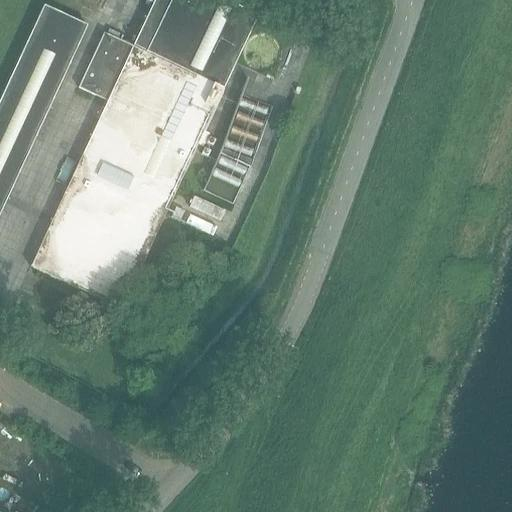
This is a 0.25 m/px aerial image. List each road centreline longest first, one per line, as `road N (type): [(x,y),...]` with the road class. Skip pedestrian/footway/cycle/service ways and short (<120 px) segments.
road 1 (tertiary): [(168,487),(258,384),(293,322),(411,0)]
road 2 (unclassified): [(168,487),(0,384)]
